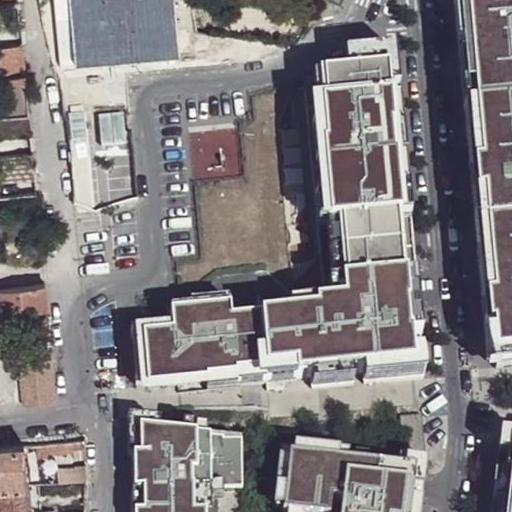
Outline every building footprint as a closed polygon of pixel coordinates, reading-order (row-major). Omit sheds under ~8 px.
[(180,57),(173,0),(70,0),(77,66),(180,57)] [(511,0),(452,0),(484,360),(493,359),(492,354),(511,352),(511,0)] [(0,79),(24,78),(21,47),(0,49),(0,79)] [(322,303),(165,316),(172,402),(417,381),(391,73),(303,80),(322,303)] [(0,104),(1,118),(28,116),(24,78),(0,79),(0,104)] [(0,184),(34,182),(32,156),(0,158),(0,184)] [(0,314),(3,314),(47,309),(44,287),(0,291),(0,314)] [(511,352),(492,354),(493,359),(494,373),(511,371),(511,352)] [(52,356),(18,359),(23,404),(56,401),(52,356)] [(420,417),(399,419),(402,455),(423,453),(420,417)] [(136,430),(156,432),(158,423),(128,419),(128,458),(130,458),(137,457),(136,430)] [(181,423),(179,435),(205,438),(206,426),(181,423)] [(156,432),(136,430),(137,457),(130,458),(131,492),(140,492),(139,511),(190,511),(191,503),(208,485),(219,485),(219,491),(239,491),(239,442),(205,438),(179,435),(156,432)] [(85,441),(35,444),(36,458),(46,458),(46,455),(73,453),(73,449),(84,449),(85,441)] [(0,487),(26,486),(22,445),(0,447),(0,487)] [(289,456),(303,457),(304,448),(278,445),(275,471),(286,473),(289,456)] [(324,460),(347,463),(348,454),(325,451),(324,460)] [(355,455),(354,464),(366,466),(367,457),(355,455)] [(303,457),(289,456),(286,473),(283,497),(281,509),(280,511),(410,511),(414,484),(415,472),(412,472),(385,468),(366,466),(354,464),(347,463),(324,460),(303,457)] [(385,468),(412,472),(413,463),(386,459),(385,468)] [(56,468),(57,483),(84,480),(85,467),(56,468)] [(419,511),(423,484),(414,484),(410,511),(419,511)] [(220,497),(219,491),(219,485),(208,485),(191,503),(190,511),(202,511),(203,507),(213,497),(220,497)] [(0,511),(28,511),(26,486),(0,487),(0,511)] [(139,511),(140,492),(131,492),(128,492),(128,511),(139,511)] [(281,509),(283,497),(274,496),(272,508),(281,509)]
